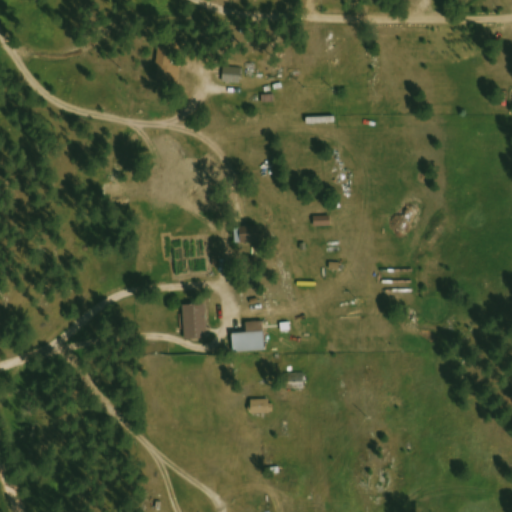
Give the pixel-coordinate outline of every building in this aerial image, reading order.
[(158,83),(182,87),(185,57),(161,54),(158,83)] [(243,85),(243,72),(228,73),(228,86),(243,85)] [(199,171),(179,174),(181,193),(201,190),(199,171)] [(187,341),(209,341),(209,307),(187,307),(187,341)] [(237,355),(268,354),(267,323),(250,324),(250,335),(237,335),(237,355)] [(306,376),(289,376),(289,389),(295,389),(295,386),(306,386),(306,376)] [(254,416),(276,416),(276,402),(254,402),(254,416)]
